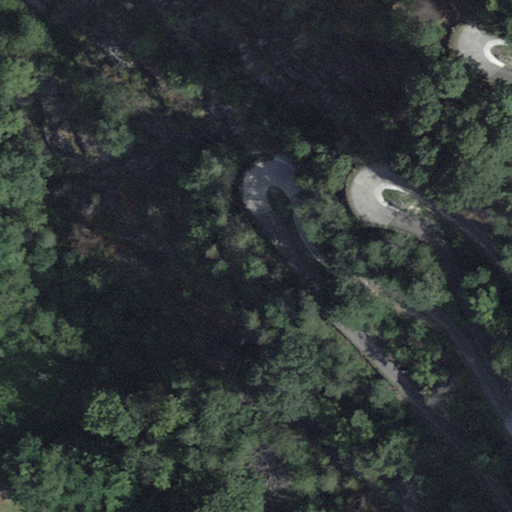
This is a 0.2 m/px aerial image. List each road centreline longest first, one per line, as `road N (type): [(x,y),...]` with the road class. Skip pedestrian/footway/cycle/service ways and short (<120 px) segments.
road 1 (unclassified): [(511,507),(317,297),(255,194),(263,178),(280,180),(320,254),(442,320),(511,422)]
road 2 (unclassified): [(511,369),(480,329),(437,244),(363,197),(366,182),(386,180),(468,227),(511,273)]
